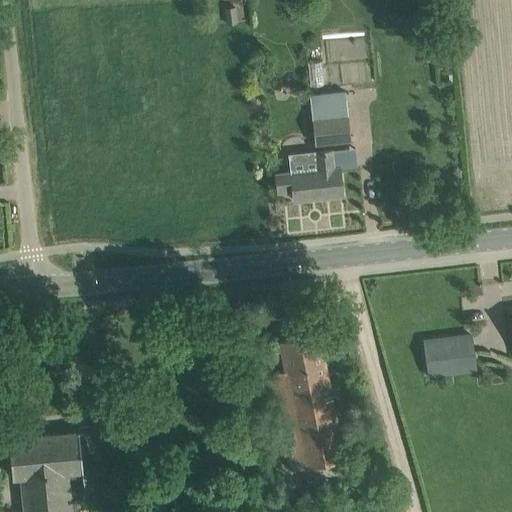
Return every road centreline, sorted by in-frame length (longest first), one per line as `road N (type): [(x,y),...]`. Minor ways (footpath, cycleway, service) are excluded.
road 1 (tertiary): [(511,235),(32,285)]
road 2 (unclassified): [(32,285),(6,0)]
